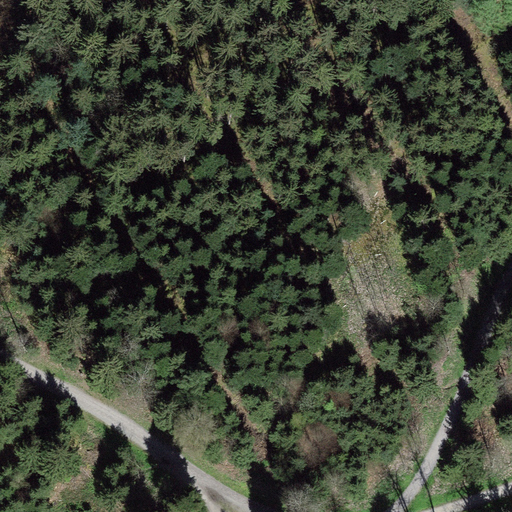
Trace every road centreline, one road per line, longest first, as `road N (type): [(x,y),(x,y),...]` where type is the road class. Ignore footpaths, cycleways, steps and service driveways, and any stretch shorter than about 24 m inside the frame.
road 1 (track): [(0,356),(104,414),(214,498),(253,511)]
road 2 (unknown): [(394,511),(411,494),(511,274)]
